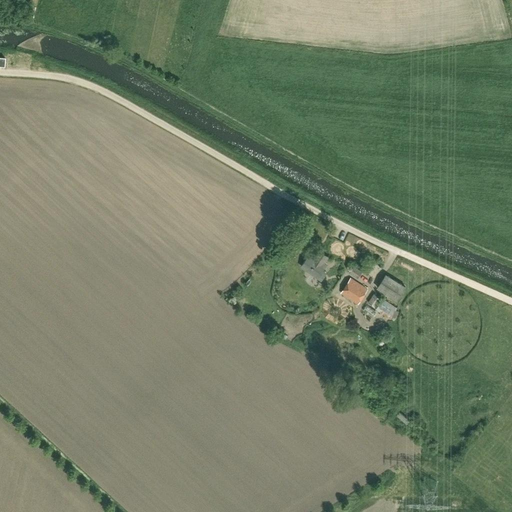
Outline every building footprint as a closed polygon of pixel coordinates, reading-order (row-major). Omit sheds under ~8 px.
[(301,266),(321,279),(325,273),(322,271),(327,265),(323,262),(327,256),(320,251),(314,260),(308,256),(301,266)] [(362,271),(354,266),(349,273),(357,279),(362,271)] [(406,286),(386,273),(376,287),(397,300),(406,286)] [(341,293),(358,304),(368,289),(351,278),(341,293)] [(374,293),(368,302),(375,307),(381,298),(374,293)] [(375,309),(390,319),(397,308),(382,298),(375,309)] [(362,311),(372,318),(377,311),(367,304),(362,311)]
